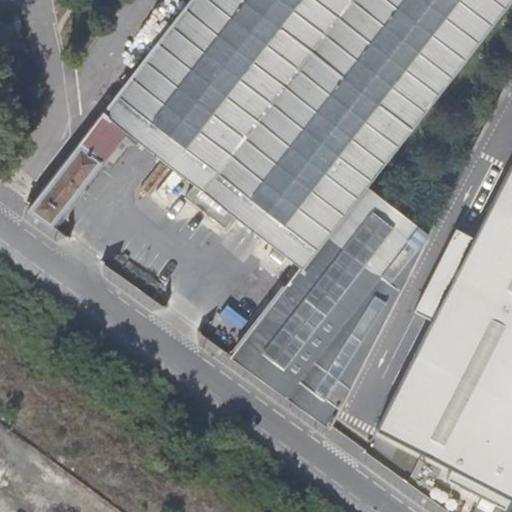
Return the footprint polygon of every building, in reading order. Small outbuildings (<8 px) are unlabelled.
[(232,358),(330,428),(336,418),(429,237),(415,226),(371,188),(511,2),(511,0),(193,0),(104,115),(126,130),(155,153),(196,185),(186,197),(226,227),(235,216),(255,231),(302,268),(232,358)] [(126,130),(104,115),(81,145),(103,160),(126,130)] [(103,160),(81,145),(36,203),(30,211),(51,226),(103,160)] [(511,172),(477,241),(469,255),(451,246),(424,299),(442,308),(434,323),(378,432),(439,463),(454,471),(449,481),(487,501),(507,511),(511,501),(511,500),(511,172)] [(469,255),(477,241),(459,231),(451,246),(469,255)] [(434,323),(442,308),(424,299),(416,313),(434,323)]
